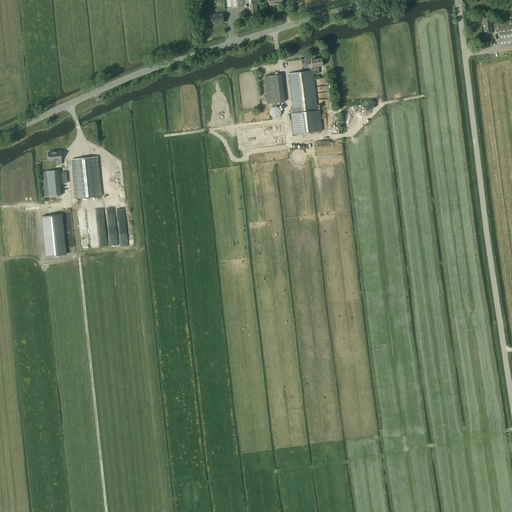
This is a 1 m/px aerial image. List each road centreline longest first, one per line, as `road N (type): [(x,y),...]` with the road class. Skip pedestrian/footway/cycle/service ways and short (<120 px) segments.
road 1 (unclassified): [(511,402),(457,0)]
road 2 (unclassified): [(0,135),(136,74),(381,0)]
road 3 (track): [(106,511),(73,202)]
